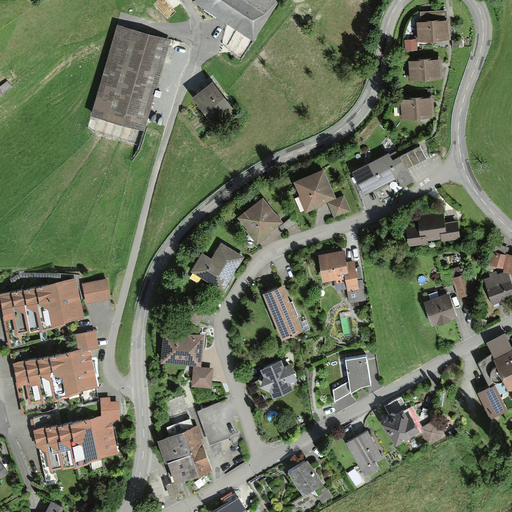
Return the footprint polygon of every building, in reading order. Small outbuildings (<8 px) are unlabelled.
[(196,0),(251,37),(274,2),(271,0),(196,0)] [(448,39),(447,10),(422,11),(423,40),(448,39)] [(170,40),(117,24),(90,115),(144,130),(170,40)] [(407,36),(407,44),(420,45),(420,36),(407,36)] [(438,79),(438,60),(410,60),(410,79),(438,79)] [(214,83),(197,94),(219,127),(236,115),(214,83)] [(431,118),(431,97),(402,98),(402,119),(431,118)] [(426,158),(420,145),(391,159),(389,154),(355,171),(366,192),(398,176),(403,187),(410,183),(403,169),(426,158)] [(324,172),(297,183),(308,211),(329,203),(335,216),(349,210),(343,197),(335,200),(324,172)] [(278,221),(261,199),(240,216),(256,238),(278,221)] [(410,228),(412,244),(455,237),(453,221),(442,223),(441,214),(421,217),(422,226),(410,228)] [(26,260),(17,218),(0,221),(0,227),(7,263),(26,260)] [(194,269),(221,287),(241,258),(214,240),(194,269)] [(343,250),(320,254),(324,279),(335,277),(336,283),(349,281),(352,301),(366,298),(360,268),(355,269),(354,262),(345,263),(343,250)] [(488,266),(511,269),(511,256),(490,252),(488,266)] [(451,269),(459,296),(472,292),(464,265),(451,269)] [(511,291),(505,272),(484,280),(492,302),(511,294),(511,291)] [(75,278),(0,293),(0,300),(10,349),(30,345),(28,335),(66,327),(65,323),(84,319),(75,278)] [(104,280),(83,285),(87,302),(109,297),(104,280)] [(282,285),(265,292),(283,336),(301,329),(282,285)] [(448,293),(425,302),(433,322),(455,313),(448,293)] [(75,335),(79,350),(82,349),(83,352),(90,351),(99,349),(95,331),(75,335)] [(201,336),(166,331),(163,359),(198,363),(201,336)] [(511,346),(506,334),(489,342),(495,354),(478,362),(490,386),(505,379),(511,390),(511,389),(511,346)] [(79,350),(12,363),(21,403),(29,401),(30,404),(42,402),(42,404),(54,401),(55,403),(77,398),(76,392),(98,387),(90,351),(83,352),(82,349),(79,350)] [(372,382),(367,355),(345,359),(349,381),(333,390),(335,400),(362,384),(372,382)] [(282,362),(264,369),(260,384),(270,386),(275,395),(292,388),(289,380),(296,378),(290,364),(284,367),(282,362)] [(211,369),(195,367),(193,382),(209,384),(211,369)] [(101,397),(102,416),(102,423),(112,422),(120,422),(119,401),(111,401),(110,397),(101,397)] [(401,397),(385,405),(389,413),(405,404),(401,397)] [(384,422),(395,442),(418,429),(407,409),(384,422)] [(102,416),(33,429),(37,448),(45,451),(49,472),(63,468),(63,471),(75,467),(76,470),(93,465),(92,462),(119,454),(112,422),(102,423),(102,416)] [(422,429),(430,442),(444,434),(436,421),(422,429)] [(161,438),(175,478),(208,466),(194,426),(161,438)] [(367,430),(348,440),(365,473),(378,466),(374,459),(380,456),(367,430)] [(307,461),(289,472),(302,494),(320,483),(307,461)] [(178,479),(169,482),(173,494),(183,491),(178,479)] [(247,511),(237,498),(216,511),(247,511)] [(45,511),(60,511),(62,507),(52,503),(45,511)]
